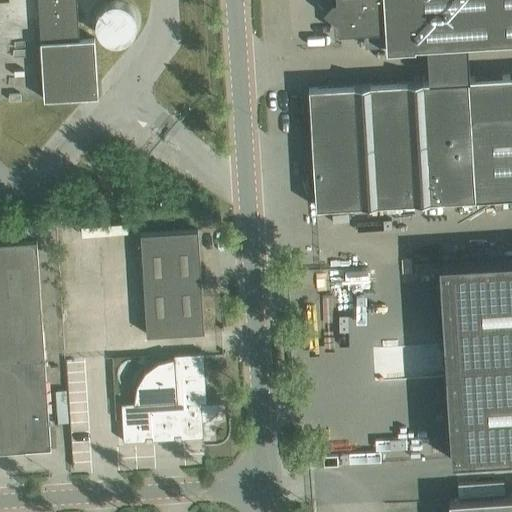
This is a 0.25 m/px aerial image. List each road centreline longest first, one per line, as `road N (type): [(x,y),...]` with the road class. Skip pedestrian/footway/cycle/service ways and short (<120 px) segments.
road 1 (unclassified): [(266,484),(235,0)]
road 2 (unclassified): [(0,501),(266,484)]
